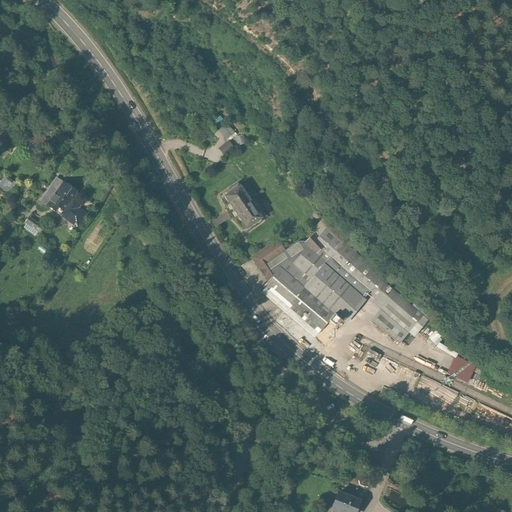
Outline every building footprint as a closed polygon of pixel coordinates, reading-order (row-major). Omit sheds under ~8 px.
[(234,133),(226,123),(218,130),(226,140),(234,133)] [(0,129),(0,138),(4,141),(8,135),(0,129)] [(242,135),(235,138),(237,145),(245,143),(242,135)] [(42,148),(47,141),(41,136),(35,144),(42,148)] [(228,141),(219,148),(223,154),(232,147),(228,141)] [(12,148),(4,142),(1,147),(8,153),(12,148)] [(5,177),(0,184),(0,188),(8,194),(15,184),(5,177)] [(84,199),(56,180),(38,205),(43,209),(46,206),(55,212),(58,209),(63,213),(61,216),(75,226),(84,214),(77,209),(84,199)] [(230,211),(232,211),(248,201),(255,196),(250,188),(243,193),(237,185),(219,196),(222,199),(224,198),(228,204),(227,207),(230,211)] [(501,200),(498,191),(491,194),(494,203),(501,200)] [(260,219),(248,201),(232,211),(231,213),(234,218),(237,217),(245,229),(260,219)] [(41,227),(29,218),(25,223),(37,232),(41,227)] [(308,246),(291,264),(310,279),(324,264),(364,298),(371,289),(380,295),(387,286),(324,220),(313,232),(315,234),(305,243),(308,246)] [(279,242),(252,257),(268,280),(279,266),(281,268),(287,261),(291,264),(308,246),(305,243),(303,241),(298,241),(284,250),(279,242)] [(279,266),(263,286),(317,332),(333,313),(303,287),(310,279),(291,264),(287,261),(281,268),(279,266)] [(303,287),(333,313),(345,323),(366,300),(364,298),(324,264),(310,279),(303,287)] [(380,295),(373,302),(381,310),(372,320),(399,342),(408,331),(414,336),(427,321),(387,286),(380,295)] [(435,345),(434,348),(453,357),(444,373),(466,384),(476,365),(435,345)] [(368,349),(362,358),(371,364),(377,354),(368,349)] [(354,511),(359,502),(337,493),(330,511),(331,511),(354,511)]
